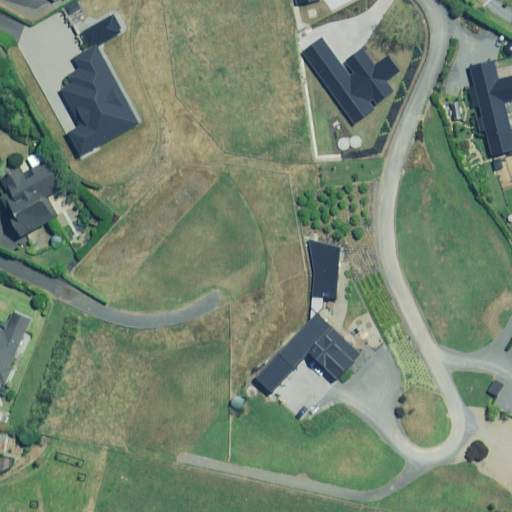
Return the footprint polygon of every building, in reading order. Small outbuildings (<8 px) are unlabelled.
[(142,125),(98,47),(76,59),(83,70),(73,76),(73,85),(63,91),(84,127),(71,134),(84,157),(142,125)] [(63,189),(42,152),(29,159),(35,169),(25,175),(22,169),(2,181),(10,194),(0,199),(0,200),(22,239),(58,218),(47,199),(63,189)] [(33,321),(15,313),(7,333),(0,330),(0,395),(1,395),(33,321)] [(364,357),(320,314),(258,379),(273,394),(312,354),(340,381),(364,357)] [(504,385),(495,381),(490,392),(498,397),(504,385)] [(0,454),(2,455),(8,456),(12,436),(0,433),(0,454)]
